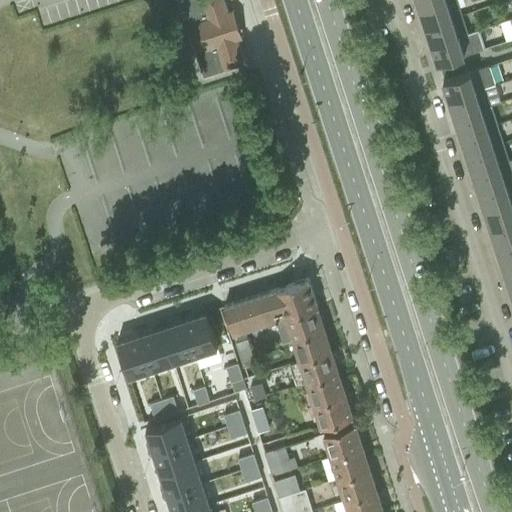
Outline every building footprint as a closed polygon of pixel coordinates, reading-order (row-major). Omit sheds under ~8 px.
[(223,0),(184,0),(180,1),(188,25),(196,51),(204,76),(244,63),(236,39),(242,37),(233,11),(228,12),(223,0)] [(443,0),(419,8),(425,26),(460,15),(455,0),(443,0)] [(175,6),(160,10),(163,17),(164,20),(178,16),(177,13),(175,6)] [(425,26),(431,44),(466,33),(460,15),(425,26)] [(466,33),(431,44),(437,64),(483,49),(476,30),(466,33)] [(489,65),(443,80),(449,99),(484,88),(484,87),(495,84),(489,65)] [(449,99),(455,117),(490,106),(484,88),(449,99)] [(455,117),(461,136),(496,124),(490,106),(455,117)] [(461,136),(466,154),(502,142),(496,124),(461,136)] [(466,154),(472,172),(508,161),(502,142),(466,154)] [(511,159),(508,161),(472,172),(478,191),(511,179),(511,159)] [(511,179),(478,191),(484,209),(511,199),(511,179)] [(511,199),(484,209),(490,227),(511,220),(511,199)] [(511,220),(490,227),(496,246),(511,240),(511,220)] [(511,240),(496,246),(502,264),(511,260),(511,240)] [(511,260),(502,264),(508,282),(511,281),(511,260)] [(275,320),(286,317),(317,307),(308,279),(224,306),(233,334),(275,320)] [(317,307),(286,317),(275,320),(282,341),(293,337),(323,327),(317,307)] [(206,312),(183,319),(195,354),(218,347),(206,312)] [(183,319),(162,326),(173,361),(195,354),(183,319)] [(162,326),(140,333),(151,369),(173,361),(162,326)] [(293,337),(300,359),(330,349),(323,327),(293,337)] [(140,333),(117,341),(129,376),(151,369),(140,333)] [(246,338),(234,342),(239,356),(251,352),(246,338)] [(296,384),(307,381),(337,371),(330,349),(300,359),(289,363),(296,384)] [(251,352),(239,356),(243,368),(255,364),(251,352)] [(237,362),(225,366),(231,382),(243,378),(237,362)] [(307,381),(314,403),(345,393),(337,371),(307,381)] [(261,382),(249,386),(253,398),(265,394),(261,382)] [(205,385),(193,389),(198,405),(210,401),(205,385)] [(345,393),(314,403),(321,426),(352,416),(345,393)] [(173,395),(161,399),(166,415),(178,411),(173,395)] [(161,399),(149,403),(155,419),(166,415),(161,399)] [(239,409),(224,414),(227,426),(243,421),(239,409)] [(181,416),(145,428),(153,451),(188,439),(181,416)] [(243,421),(227,426),(231,438),(247,433),(243,421)] [(323,433),(330,454),(361,445),(354,423),(323,433)] [(188,439),(153,451),(160,472),(195,461),(188,439)] [(330,454),(337,476),(368,466),(361,445),(330,454)] [(284,447),(264,453),(272,477),(298,468),(294,457),(288,458),(284,447)] [(253,453),(238,458),(241,470),(257,464),(253,453)] [(195,461),(160,472),(167,494),(202,482),(195,461)] [(257,464),(241,470),(245,481),(261,476),(257,464)] [(337,476),(344,498),(375,488),(368,466),(337,476)] [(294,474),(274,480),(279,496),(299,489),(294,474)] [(202,482),(167,494),(172,511),(185,511),(209,504),(202,482)] [(299,489),(279,496),(284,511),(301,511),(312,509),(305,488),(299,489)] [(344,498),(348,511),(374,511),(382,510),(375,488),(344,498)] [(267,496),(252,501),(255,511),(259,511),(271,508),(267,496)]
